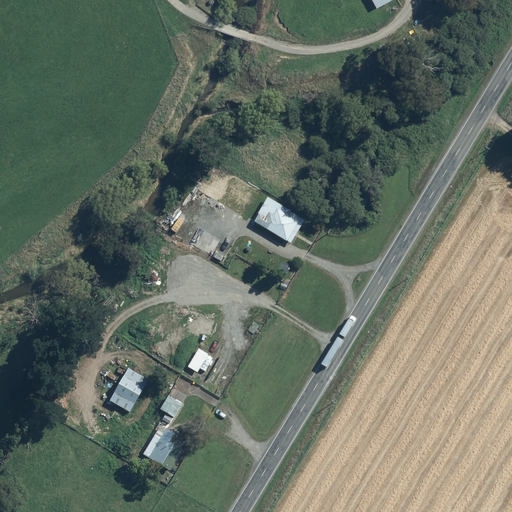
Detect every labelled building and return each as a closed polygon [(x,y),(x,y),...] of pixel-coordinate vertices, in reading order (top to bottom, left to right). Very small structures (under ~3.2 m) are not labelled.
[(371,0),(376,9),(392,0),(371,0)] [(240,199),(232,195),(226,206),(235,211),(240,199)] [(306,220),(269,198),(268,198),(258,215),(260,216),(256,223),(292,244),(306,220)] [(150,380),(129,369),(111,401),(132,413),(150,380)] [(175,418),(185,404),(171,395),(161,409),(175,418)] [(160,428),(144,456),(173,472),(189,444),(160,428)]
